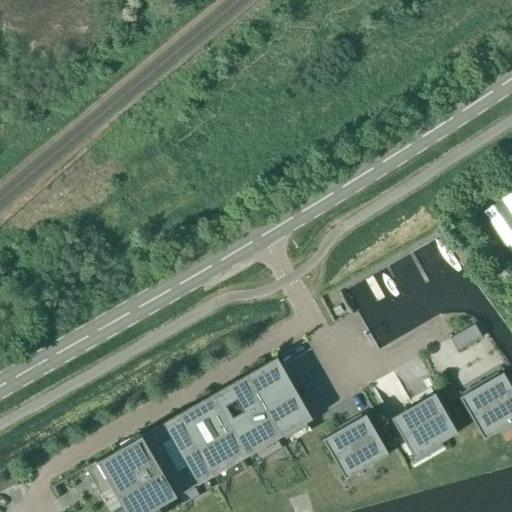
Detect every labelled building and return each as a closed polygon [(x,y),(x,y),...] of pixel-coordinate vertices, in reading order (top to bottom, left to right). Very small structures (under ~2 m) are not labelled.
[(481,338),(474,325),(450,339),(457,352),(481,338)] [(276,359),(244,377),(279,438),(311,420),(276,359)] [(511,391),(502,373),(458,398),(479,435),(511,415),(511,391)] [(244,377),(209,397),(244,458),(279,438),(244,377)] [(431,396),(388,420),(409,456),(437,440),(439,444),(454,435),(431,396)] [(209,397),(175,417),(210,478),(244,458),(209,397)] [(175,417),(139,437),(174,498),(210,478),(175,417)] [(364,417),(321,441),(341,477),(369,461),(371,465),(387,456),(364,417)] [(139,437),(84,469),(99,495),(110,489),(123,511),(149,511),(174,498),(139,437)]
